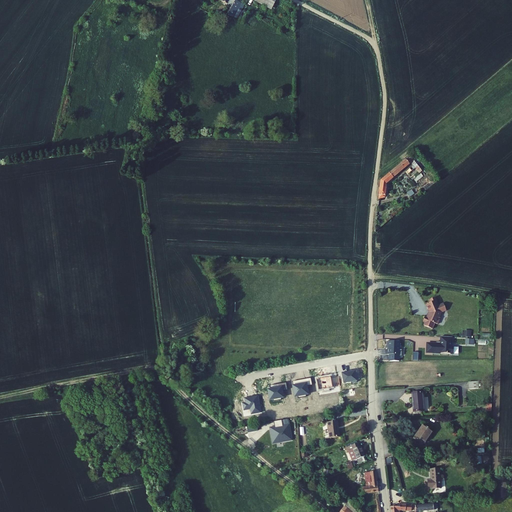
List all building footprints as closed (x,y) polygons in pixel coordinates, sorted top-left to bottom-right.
[(239,0),(232,0),(230,5),(235,9),(239,0)] [(254,0),(254,1),(272,9),(275,0),(254,0)] [(410,154),(385,176),(383,197),(389,192),(388,189),(393,184),(393,179),(397,176),(405,169),(415,160),(410,154)] [(422,158),(417,162),(424,170),(428,166),(422,158)] [(405,169),(397,176),(405,187),(413,179),(405,169)] [(422,323),(425,323),(423,326),(432,330),(434,324),(437,325),(440,319),(439,318),(441,313),(446,311),(443,304),(438,306),(435,298),(428,301),(430,304),(425,305),(429,313),(427,318),(424,317),(422,323)] [(438,354),(438,353),(459,354),(459,347),(457,347),(457,338),(447,337),(447,345),(433,344),(432,353),(438,354)] [(394,352),(401,353),(401,354),(407,354),(408,348),(405,348),(405,341),(392,340),(392,344),(394,344),(394,352)] [(475,389),(475,390),(484,389),(485,389),(484,381),(474,382),(475,389)] [(418,397),(419,412),(429,411),(427,392),(418,393),(418,397)] [(332,422),(335,437),(344,435),(341,421),(332,422)] [(428,427),(420,438),(428,444),(437,433),(428,427)] [(365,457),(364,455),(361,447),(360,447),(358,443),(347,448),(352,462),(354,461),(365,457)] [(438,490),(438,471),(428,472),(429,481),(425,481),(426,491),(438,490)] [(376,473),(368,474),(369,481),(369,488),(362,489),(362,495),(377,494),(376,473)] [(356,511),(349,503),(345,507),(350,511),(356,511)]
